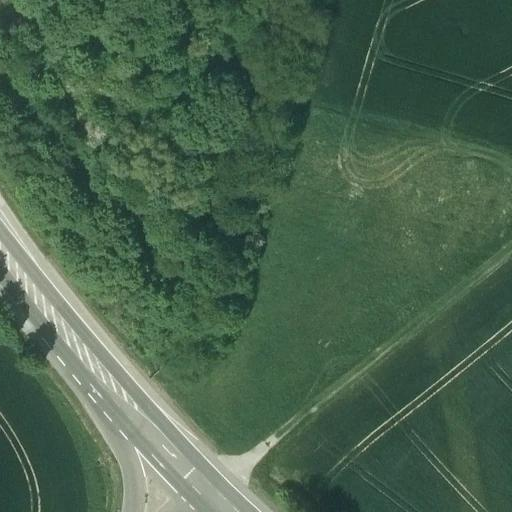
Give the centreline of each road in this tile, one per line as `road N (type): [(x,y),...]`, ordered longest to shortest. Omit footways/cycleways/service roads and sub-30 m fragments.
road 1 (track): [(216,503),(265,447),(511,249)]
road 2 (primary): [(86,360),(216,503)]
road 3 (tertiary): [(86,360),(131,467),(132,511)]
